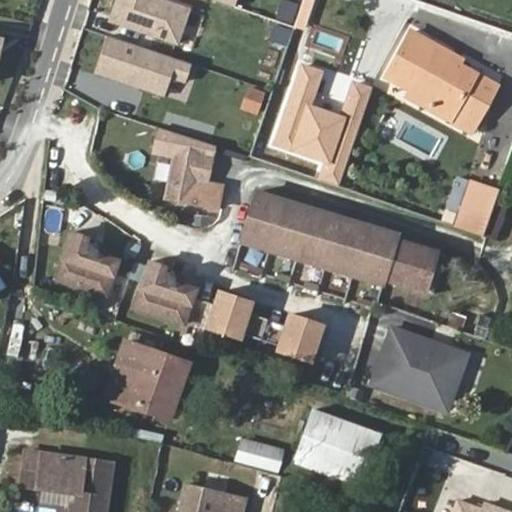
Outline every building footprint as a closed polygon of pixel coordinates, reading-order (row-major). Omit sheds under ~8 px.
[(116,0),(109,20),(176,43),(188,9),(162,0),(116,0)] [(442,55),(444,50),(406,30),(384,73),(406,85),(403,90),(427,102),(428,99),(446,109),(469,70),(454,62),(442,55)] [(190,62),(108,35),(96,71),(163,93),(169,76),(184,81),(190,62)] [(458,56),(444,50),(442,55),(454,62),(458,56)] [(323,72),(300,64),(273,143),(325,161),(319,179),(338,186),(372,86),(350,78),(338,113),(312,104),(323,72)] [(428,99),(427,102),(469,125),(492,81),(469,70),(446,109),(428,99)] [(260,91),(246,86),(239,106),(254,111),(260,91)] [(204,180),(211,142),(159,124),(152,153),(170,157),(162,194),(216,204),(220,182),(204,180)] [(259,185),(242,233),(381,281),(383,275),(432,292),(446,255),(399,239),(401,234),(259,185)] [(497,232),(506,206),(494,202),(485,228),(497,232)] [(106,287),(118,252),(104,247),(105,241),(103,235),(96,233),(90,236),(85,234),(87,229),(71,224),(57,264),(61,272),(106,287)] [(182,319),(195,284),(180,279),(183,273),(179,267),(173,264),(167,268),(162,266),(164,261),(148,256),(134,296),(138,304),(182,319)] [(221,289),(210,324),(242,334),(243,329),(249,309),(253,299),(221,289)] [(289,322),(249,309),(243,329),(282,342),(289,322)] [(323,322),(292,312),(289,322),(282,342),(281,346),(312,356),(323,322)] [(398,360),(407,334),(388,327),(379,354),(398,360)] [(444,410),(464,354),(407,334),(398,360),(379,354),(369,384),(444,410)] [(141,400),(171,410),(187,363),(126,342),(107,395),(137,407),(141,400)] [(344,394),(349,379),(340,376),(335,390),(344,394)] [(168,418),(171,410),(141,400),(137,407),(168,418)] [(376,428),(308,406),(291,457),(360,478),(376,428)] [(102,511),(112,463),(29,448),(24,481),(78,490),(76,505),(72,504),(70,511),(102,511)] [(204,493),(198,511),(262,511),(263,509),(204,493)] [(483,508),(457,498),(451,511),(511,511),(486,502),(483,508)]
